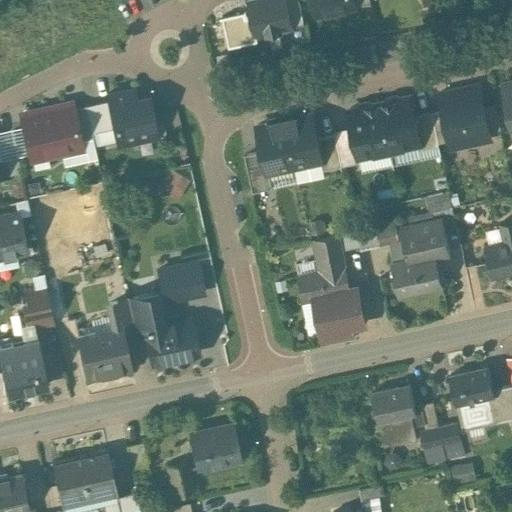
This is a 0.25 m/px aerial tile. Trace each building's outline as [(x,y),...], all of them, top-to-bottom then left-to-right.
[(287,0),(249,0),(252,14),(256,33),(257,32),(293,25),(287,0)] [(314,0),(317,12),(356,3),(355,0),(314,0)] [(257,32),(256,33),(252,14),(246,15),(245,10),(223,14),(229,45),(258,39),(257,32)] [(479,82),(440,91),(443,106),(450,138),(452,146),(466,142),(467,141),(473,136),(480,132),(488,131),(490,131),(489,129),(484,104),(479,82)] [(133,86),(108,92),(109,97),(115,125),(119,142),(157,134),(148,93),(133,97),(132,89),(134,88),(133,86)] [(411,94),(380,101),(390,148),(420,141),(421,141),(415,112),(411,94)] [(109,97),(85,103),(92,130),(115,125),(109,97)] [(72,100),(21,112),(31,157),(82,145),(80,136),(73,105),(72,100)] [(380,101),(348,108),(352,125),(358,154),(359,154),(390,148),(380,101)] [(496,101),(484,104),(489,129),(501,126),(496,101)] [(85,103),(73,105),(80,136),(93,134),(92,130),(85,103)] [(443,106),(432,109),(439,140),(450,138),(443,106)] [(431,108),(415,112),(421,141),(420,141),(421,147),(439,143),(439,140),(432,109),(431,108)] [(312,111),(285,117),(295,164),(321,158),(323,158),(318,137),(312,111)] [(285,117),(258,123),(263,149),(268,170),(269,170),(295,164),(285,117)] [(352,125),(335,129),(335,133),(342,164),(361,160),(359,154),(358,154),(352,125)] [(335,133),(318,137),(323,158),(321,158),(324,168),(342,164),(335,133)] [(263,149),(245,153),(253,190),(272,186),(269,170),(268,170),(263,149)] [(181,196),(191,175),(171,166),(161,187),(181,196)] [(93,195),(49,205),(57,240),(100,230),(93,195)] [(453,205),(431,210),(433,220),(443,218),(446,229),(457,226),(453,205)] [(17,211),(0,215),(0,255),(26,249),(17,211)] [(433,220),(402,227),(409,258),(393,261),(399,293),(442,283),(436,254),(450,250),(446,229),(443,218),(433,220)] [(395,219),(357,227),(357,230),(361,245),(360,245),(361,248),(399,240),(395,219)] [(511,219),(502,222),(506,241),(486,245),(492,274),(511,269),(511,219)] [(339,234),(315,239),(322,270),(299,274),(304,299),(314,297),(350,289),(342,249),(360,245),(361,245),(357,230),(339,234)] [(188,262),(157,268),(164,297),(195,291),(188,262)] [(350,289),(314,297),(324,343),(352,337),(350,324),(365,321),(358,287),(350,289)] [(156,291),(129,297),(129,296),(128,297),(130,309),(135,329),(146,327),(146,326),(164,322),(157,290),(156,290),(156,291)] [(51,306),(30,311),(33,326),(55,321),(51,306)] [(130,309),(113,313),(115,324),(121,323),(125,338),(136,336),(135,329),(130,309)] [(164,322),(146,326),(146,327),(153,361),(198,351),(190,316),(164,322)] [(115,324),(78,333),(87,375),(103,372),(103,374),(115,371),(115,369),(131,366),(125,338),(121,323),(115,324)] [(37,337),(0,345),(0,355),(3,370),(8,393),(47,384),(37,337)] [(488,364),(450,373),(457,401),(459,401),(495,393),(493,388),(488,364)] [(3,370),(0,370),(0,394),(8,393),(3,370)] [(410,383),(374,392),(380,417),(386,443),(417,436),(411,410),(415,409),(410,383)] [(511,383),(501,386),(508,416),(511,415),(511,383)] [(495,393),(459,401),(464,426),(508,416),(501,386),(493,388),(495,393)] [(434,401),(420,404),(425,428),(439,425),(439,424),(434,401)] [(458,420),(439,424),(439,425),(443,441),(461,437),(458,420)] [(233,421),(190,431),(197,466),(240,456),(233,421)] [(425,428),(421,429),(424,445),(440,441),(443,441),(439,425),(425,428)] [(461,437),(443,441),(447,458),(447,459),(465,455),(461,437)] [(143,440),(127,444),(132,468),(148,465),(143,440)] [(440,441),(424,445),(426,453),(442,449),(440,441)] [(108,449),(53,461),(63,509),(65,509),(64,502),(117,491),(108,449)] [(453,464),(457,481),(478,477),(475,460),(453,464)] [(186,462),(168,466),(173,493),(192,489),(186,462)] [(21,471),(0,476),(0,511),(4,511),(23,508),(29,506),(28,505),(21,471)] [(384,482),(361,488),(363,499),(386,494),(384,482)] [(137,490),(116,494),(119,511),(132,511),(141,510),(137,490)] [(191,511),(189,500),(159,506),(159,511),(191,511)]
